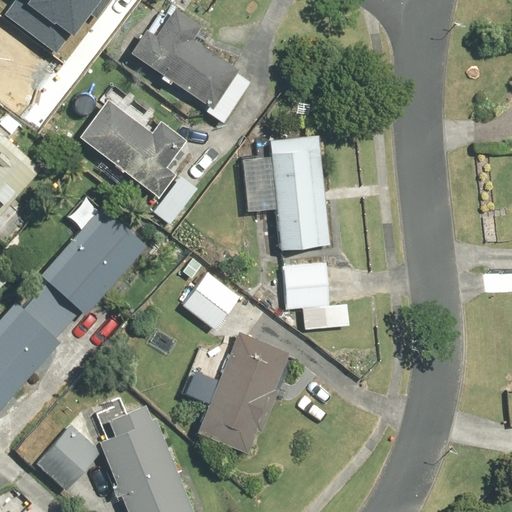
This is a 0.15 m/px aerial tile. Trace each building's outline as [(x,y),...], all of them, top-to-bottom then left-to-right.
[(17,0),(6,16),(55,50),(69,31),(76,36),(91,15),(96,19),(109,0),(17,0)] [(150,23),(133,46),(215,105),(243,66),(195,32),(202,22),(176,3),(157,28),(150,23)] [(61,92),(15,60),(0,80),(0,96),(12,105),(26,116),(38,124),(61,92)] [(110,93),(81,130),(160,192),(178,170),(167,162),(188,136),(162,115),(153,126),(110,93)] [(0,211),(43,164),(0,124),(0,211)] [(320,132),(271,137),(281,245),(331,241),(320,132)] [(0,402),(60,337),(56,333),(82,305),(87,310),(151,240),(106,199),(43,269),(50,276),(24,304),(16,298),(0,315),(0,402)] [(323,262),(278,264),(279,294),(280,310),(297,309),(298,328),(342,325),(341,302),(325,302),(323,262)] [(236,299),(202,271),(175,304),(209,332),(236,299)] [(279,294),(260,279),(246,298),(265,313),(279,294)] [(289,346),(239,326),(199,426),(249,446),(257,424),(264,427),(280,387),(274,384),(289,346)] [(116,429),(100,435),(132,511),(182,511),(195,507),(156,412),(153,414),(147,400),(110,415),(116,429)]
